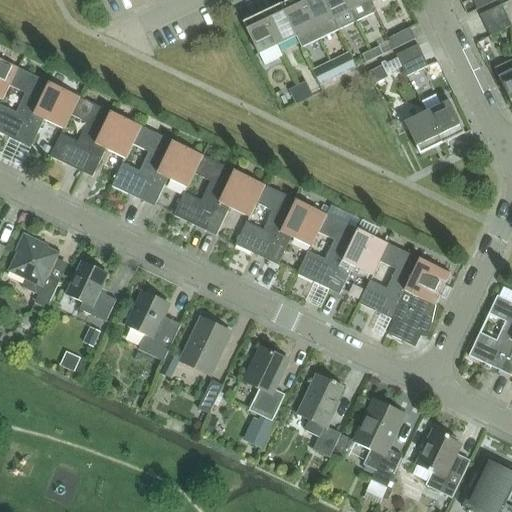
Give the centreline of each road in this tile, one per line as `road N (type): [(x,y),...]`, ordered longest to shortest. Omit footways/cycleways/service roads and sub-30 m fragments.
road 1 (unclassified): [(429,389),(0,182)]
road 2 (residential): [(429,389),(511,210)]
road 3 (residential): [(506,133),(438,0)]
